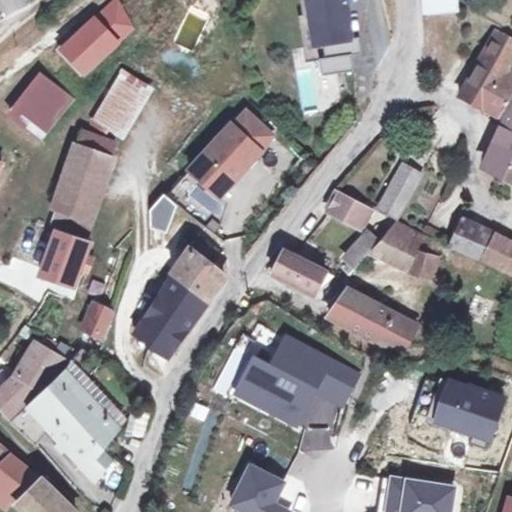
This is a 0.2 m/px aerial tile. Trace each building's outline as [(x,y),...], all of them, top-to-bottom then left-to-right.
[(313,45),(308,0),(298,0),(305,61),(315,60),(317,76),(332,75),(330,59),(321,60),(319,45),(313,45)] [(341,0),(308,0),(313,45),(319,45),(321,60),(330,59),(332,75),(349,73),(347,56),(357,56),(355,40),(345,41),(341,0)] [(454,0),(427,0),(429,18),(456,15),(454,0)] [(104,30),(70,57),(89,81),(124,54),(123,53),(141,38),(128,12),(105,32),(104,30)] [(502,39),(494,36),(460,97),(504,124),(482,166),(511,180),(511,60),(510,59),(511,55),(511,38),(505,34),(502,39)] [(43,71),(11,109),(42,133),(73,96),(43,71)] [(103,117),(101,120),(117,128),(127,133),(150,90),(125,77),(103,117)] [(243,111),(231,124),(259,150),(272,137),(243,111)] [(231,124),(189,167),(217,194),(259,150),(231,124)] [(88,129),(81,145),(111,157),(118,141),(88,129)] [(78,143),(53,199),(55,200),(85,214),(87,215),(113,158),(111,157),(81,145),(78,143)] [(419,171),(401,160),(377,203),(395,212),(419,171)] [(328,208),(363,226),(372,207),(337,190),(328,208)] [(167,234),(180,204),(159,194),(145,225),(167,234)] [(78,231),(85,214),(55,200),(48,218),(78,231)] [(387,224),(374,240),(363,253),(427,282),(435,265),(414,254),(422,233),(391,218),(387,224)] [(378,218),(371,226),(373,228),(367,235),(374,240),(387,224),(378,218)] [(511,242),(458,218),(447,240),(511,269),(511,242)] [(61,231),(46,270),(78,282),(93,242),(61,231)] [(205,233),(160,293),(191,320),(226,273),(217,266),(228,251),(205,233)] [(363,253),(374,240),(367,235),(363,239),(359,237),(340,261),(351,267),(363,253)] [(281,257),(267,275),(279,282),(304,296),(321,284),(281,257)] [(327,316),(380,345),(402,342),(409,323),(345,290),(327,316)] [(178,337),(191,320),(160,293),(135,326),(152,338),(162,325),(178,337)] [(92,330),(106,337),(118,309),(103,303),(92,330)] [(162,325),(152,338),(169,351),(178,337),(162,325)] [(317,387),(343,401),(359,372),(289,334),(274,361),(258,352),(244,378),(277,395),(272,407),(299,421),(310,401),(304,398),(311,384),(317,387)] [(4,364),(0,367),(0,395),(1,394),(4,398),(8,395),(19,408),(60,373),(52,368),(60,350),(43,343),(28,374),(22,379),(11,366),(8,369),(4,364)] [(70,355),(60,350),(52,368),(60,373),(70,355)] [(129,409),(76,359),(69,367),(122,419),(129,409)] [(122,419),(69,367),(63,374),(55,382),(107,439),(122,419)] [(277,395),(244,378),(239,390),(272,407),(277,395)] [(471,441),(488,447),(506,395),(473,383),(472,386),(453,379),(449,389),(432,383),(422,413),(474,431),(471,441)] [(432,383),(427,380),(416,411),(422,413),(432,383)] [(54,424),(100,474),(118,455),(104,443),(107,439),(55,382),(34,401),(54,424)] [(311,384),(304,398),(310,401),(317,387),(311,384)] [(38,438),(54,424),(34,401),(16,419),(38,438)] [(134,406),(130,419),(144,425),(149,411),(134,406)] [(0,482),(4,487),(0,492),(0,495),(12,503),(18,497),(22,501),(20,503),(30,511),(78,511),(81,508),(59,487),(36,467),(0,437),(0,482)] [(255,511),(289,511),(291,509),(275,501),(285,479),(253,463),(234,501),(255,511)] [(388,511),(395,476),(385,474),(379,511),(388,511)] [(451,511),(456,486),(395,476),(388,511),(451,511)]
